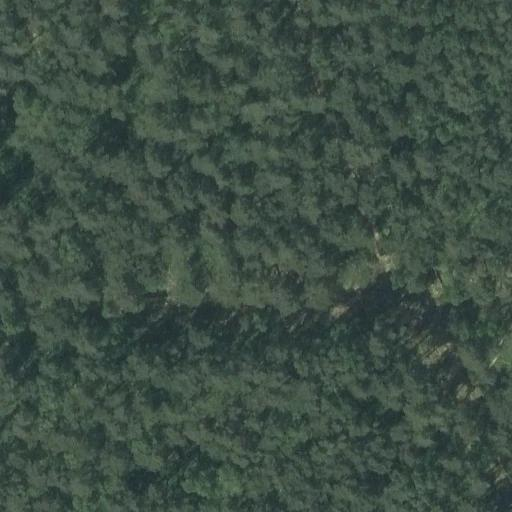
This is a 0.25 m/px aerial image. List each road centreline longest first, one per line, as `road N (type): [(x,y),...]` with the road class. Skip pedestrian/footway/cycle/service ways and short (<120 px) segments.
road 1 (track): [(0,318),(511,290)]
road 2 (track): [(403,299),(509,511)]
